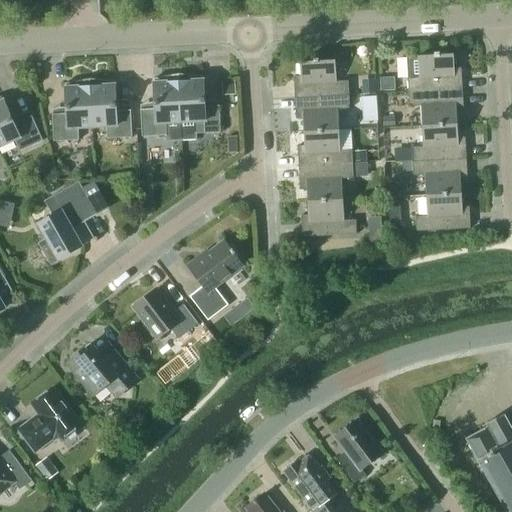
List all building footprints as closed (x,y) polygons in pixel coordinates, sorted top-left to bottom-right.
[(408,92),(462,89),(461,67),(454,68),(453,54),(406,56),(408,92)] [(294,97),(349,94),(348,80),(336,81),(335,60),(300,62),(300,76),(293,76),(294,97)] [(181,140),(180,122),(178,74),(153,78),(155,108),(140,109),(140,110),(142,136),(167,135),(167,141),(181,140)] [(178,74),(180,122),(181,140),(197,139),(197,133),(220,132),(219,106),(219,105),(204,106),(203,75),(178,74)] [(78,127),(92,127),(89,78),(65,83),(66,113),(51,114),(51,115),(52,115),(53,141),(78,140),(78,127)] [(89,78),(92,127),(106,126),(106,138),(132,137),(130,111),(131,111),(131,110),(116,110),(114,80),(89,78)] [(375,78),(362,78),(363,93),(375,92),(375,78)] [(222,81),(223,94),(236,93),(235,81),(222,81)] [(393,83),(381,83),(381,93),(394,92),(393,83)] [(463,110),(462,89),(408,92),(408,106),(420,105),(422,126),(457,124),(456,110),(463,110)] [(349,108),(349,94),(294,97),(295,118),(303,118),(303,132),(339,130),(337,109),(349,108)] [(0,96),(0,146),(14,140),(19,151),(42,140),(32,116),(32,115),(14,124),(1,96),(0,96)] [(383,126),(395,126),(394,116),(383,116),(383,126)] [(458,137),(457,124),(422,126),(423,146),(411,147),(412,161),(466,158),(465,137),(458,137)] [(340,151),(339,130),(303,132),(304,145),(297,146),(298,167),(353,164),(352,150),(340,151)] [(467,179),(466,158),(412,161),(412,175),(424,174),(426,195),(461,193),(460,180),(467,179)] [(354,163),(355,177),(369,176),(368,162),(360,162),(354,163)] [(353,178),(353,164),(298,167),(299,188),(307,187),(307,201),(342,199),(341,178),(353,178)] [(97,214),(79,181),(44,201),(52,215),(37,224),(46,240),(40,243),(51,263),(82,246),(69,222),(81,215),(84,221),(97,214)] [(461,207),(461,193),(426,195),(427,216),(415,217),(416,231),(470,228),(469,206),(461,207)] [(0,213),(0,219),(18,222),(21,201),(2,198),(0,213)] [(342,199),(307,201),(308,215),(301,215),(302,237),(356,234),(356,219),(344,220),(342,199)] [(202,286),(191,294),(189,296),(208,320),(228,305),(215,287),(243,266),(224,240),(202,257),(200,255),(187,265),(202,286)] [(178,338),(198,323),(183,304),(172,312),(155,289),(134,305),(158,337),(170,328),(178,338)] [(215,342),(206,331),(198,338),(206,348),(215,342)] [(137,380),(106,343),(96,351),(90,343),(67,363),(94,395),(107,384),(117,396),(137,380)] [(53,387),(31,404),(39,414),(18,429),(35,451),(52,438),(56,442),(64,436),(68,436),(75,432),(75,427),(81,423),(53,387)] [(511,511),(511,439),(511,440),(507,431),(511,428),(503,413),(486,423),(489,428),(487,429),(487,428),(466,439),(507,511),(511,511)] [(365,475),(361,469),(382,453),(357,420),(334,436),(349,455),(339,463),(354,483),(365,475)] [(322,466),(317,469),(308,456),(300,462),(298,461),(295,463),(292,462),(287,465),(287,469),(284,471),(313,510),(309,511),(334,511),(326,501),(336,494),(325,480),(330,477),(322,466)] [(47,457),(36,465),(47,480),(58,472),(47,457)] [(0,492),(14,482),(19,489),(31,480),(15,458),(3,466),(0,461),(0,492)] [(279,511),(264,493),(245,508),(248,511),(279,511)]
